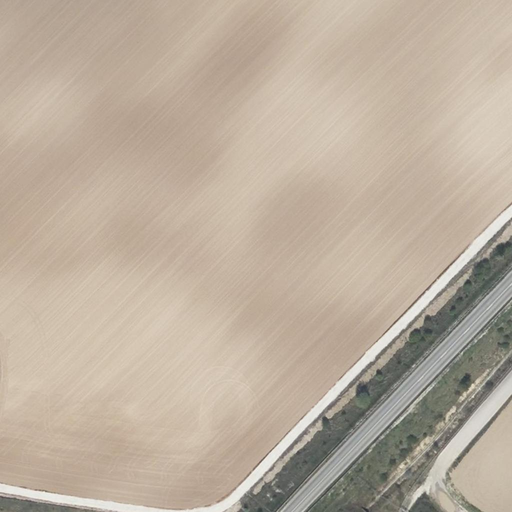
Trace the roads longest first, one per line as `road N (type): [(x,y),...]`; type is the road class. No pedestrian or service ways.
road 1 (track): [(214,511),(511,212)]
road 2 (secondary): [(290,511),(511,282)]
road 3 (track): [(0,487),(152,511)]
road 4 (unclassified): [(511,385),(431,479)]
